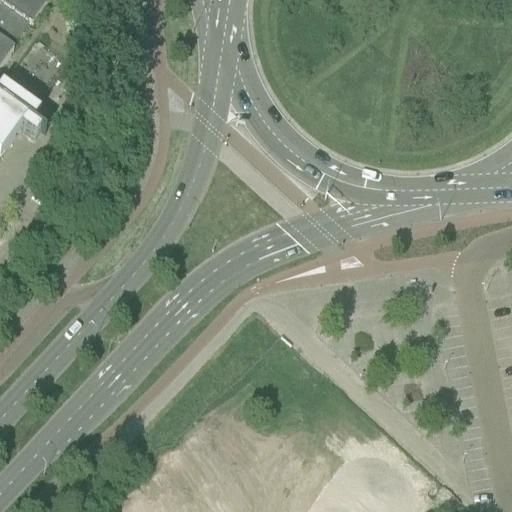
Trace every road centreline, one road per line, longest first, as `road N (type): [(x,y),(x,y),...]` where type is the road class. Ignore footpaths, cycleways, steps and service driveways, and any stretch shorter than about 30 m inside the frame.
road 1 (primary): [(0,501),(206,283),(287,238),(447,195)]
road 2 (primary): [(226,39),(243,99),(296,163),(362,194),(447,195)]
road 3 (unclassified): [(509,511),(467,288),(481,252),(511,243)]
road 4 (primary): [(226,39),(193,182),(175,223),(128,282)]
road 5 (primary): [(128,282),(0,422)]
road 6 (unclassified): [(128,282),(46,307),(0,358)]
